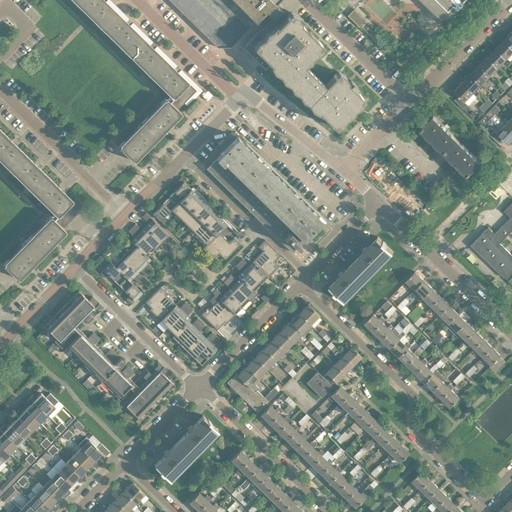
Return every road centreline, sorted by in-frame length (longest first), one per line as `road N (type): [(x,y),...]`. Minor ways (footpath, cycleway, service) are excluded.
road 1 (residential): [(301,284),(411,394),(409,430),(475,506),(511,480)]
road 2 (unclassified): [(345,168),(509,0)]
road 3 (residential): [(511,339),(379,207)]
road 4 (residential): [(329,511),(203,383)]
road 5 (residential): [(119,218),(0,100)]
road 6 (residential): [(242,99),(137,0)]
road 7 (residential): [(203,383),(301,284)]
road 8 (residential): [(242,99),(345,168)]
